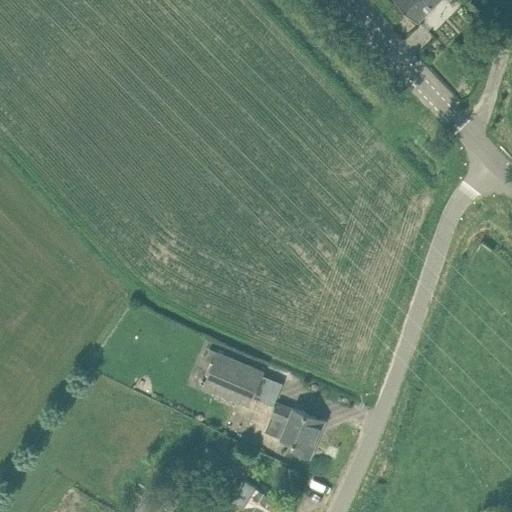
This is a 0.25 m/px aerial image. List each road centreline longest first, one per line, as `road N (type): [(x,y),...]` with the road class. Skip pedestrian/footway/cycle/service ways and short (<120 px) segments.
road 1 (unclassified): [(334,511),(401,372),(451,208),(495,153)]
road 2 (tertiary): [(495,153),(343,0)]
